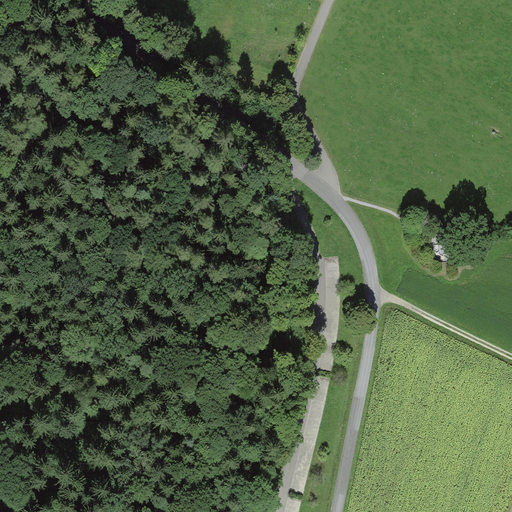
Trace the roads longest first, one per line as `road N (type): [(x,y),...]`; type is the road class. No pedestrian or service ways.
road 1 (unclassified): [(332,194),(359,234),(375,293),(339,511)]
road 2 (unclassified): [(83,0),(332,194)]
road 3 (residential): [(332,194),(294,98),(328,0)]
road 4 (track): [(511,357),(375,293)]
